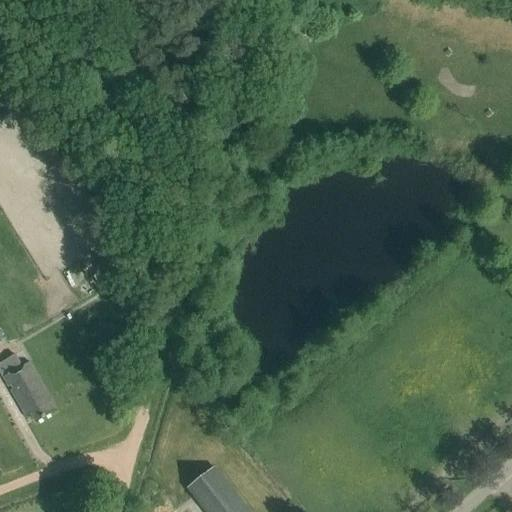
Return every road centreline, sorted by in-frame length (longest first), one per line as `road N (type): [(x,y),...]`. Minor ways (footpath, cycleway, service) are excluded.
road 1 (track): [(124,465),(248,102)]
road 2 (track): [(124,465),(87,460),(0,491)]
